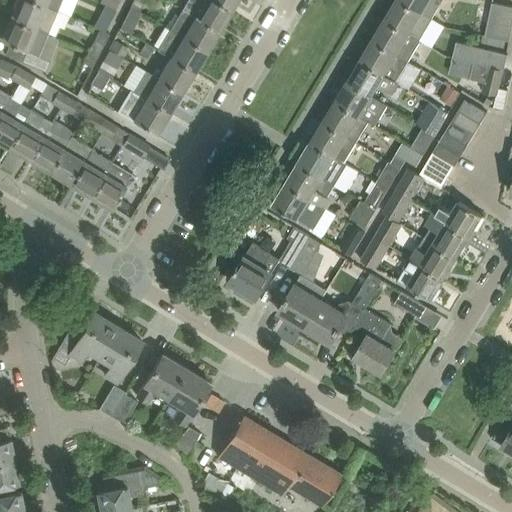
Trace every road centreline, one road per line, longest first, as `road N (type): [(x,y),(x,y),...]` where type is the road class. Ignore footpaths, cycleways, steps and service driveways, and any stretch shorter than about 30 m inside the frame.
road 1 (residential): [(401,431),(362,420),(123,275)]
road 2 (residential): [(284,0),(123,275)]
road 3 (residential): [(401,431),(511,251)]
road 4 (residential): [(197,511),(181,471),(163,455),(92,424),(44,428)]
road 5 (residential): [(511,509),(417,452),(401,431)]
road 6 (residential): [(50,233),(24,298),(29,348)]
